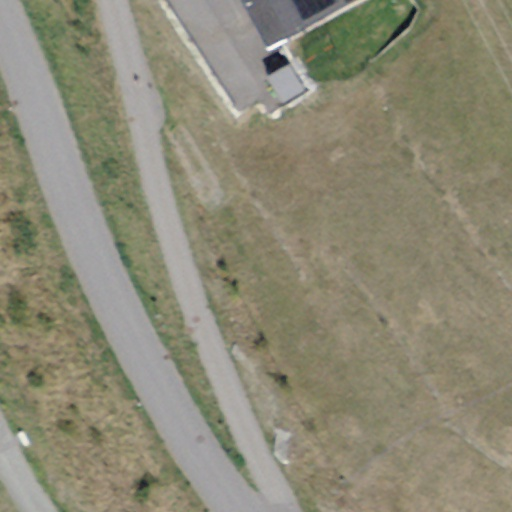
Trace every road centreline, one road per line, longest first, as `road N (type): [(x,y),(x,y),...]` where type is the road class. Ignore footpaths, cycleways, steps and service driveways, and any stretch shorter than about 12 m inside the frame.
road 1 (tertiary): [(235,511),(118,334),(27,74),(0,24)]
road 2 (residential): [(114,0),(164,225),(207,342),(290,511)]
